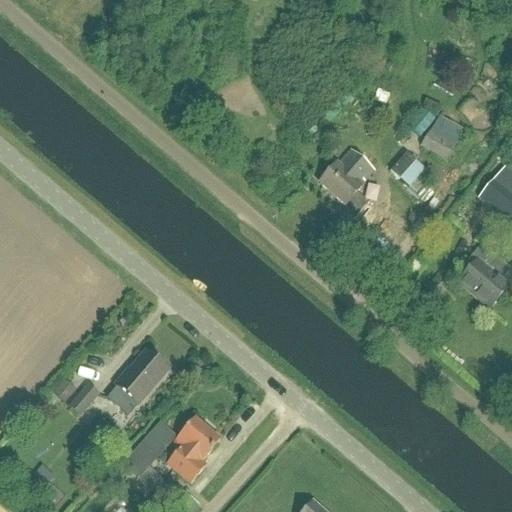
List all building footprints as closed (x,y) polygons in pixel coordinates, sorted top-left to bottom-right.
[(452,150),(430,137),(421,151),(443,165),(452,150)] [(373,173),(349,154),(338,167),(335,164),(317,186),(345,210),(363,188),(362,187),(373,173)] [(511,176),(504,170),(477,203),(511,232),(511,176)] [(387,253),(412,230),(391,207),(377,220),(370,212),(358,222),(387,253)] [(511,273),(481,248),(470,261),(476,266),(458,288),(489,314),(508,291),(501,285),(511,273)] [(168,373),(147,354),(129,375),(127,372),(114,388),(138,409),(168,373)] [(209,379),(218,393),(229,386),(220,372),(209,379)] [(98,398),(86,388),(67,410),(79,420),(98,398)] [(221,445),(196,423),(175,447),(181,452),(168,468),(192,488),(207,470),(203,467),(221,445)] [(170,439),(161,431),(152,441),(150,439),(140,450),(137,448),(120,468),(152,496),(163,483),(145,468),(161,450),(170,439)] [(41,469),(27,483),(39,494),(52,480),(41,469)] [(181,494),(166,511),(194,511),(197,508),(181,494)]
